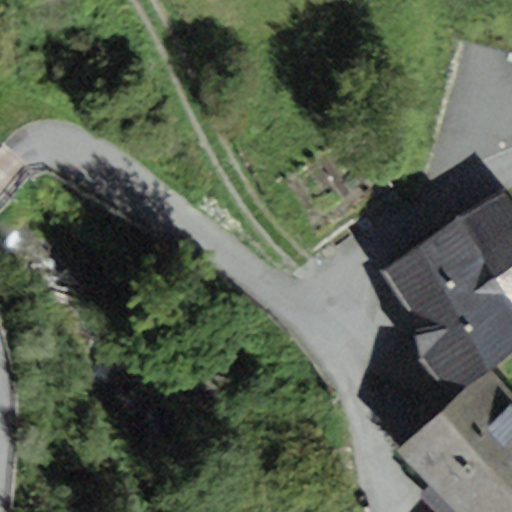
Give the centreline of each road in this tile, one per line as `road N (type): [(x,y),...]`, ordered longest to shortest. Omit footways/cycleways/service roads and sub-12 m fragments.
road 1 (unclassified): [(0,171),(28,142),(52,138),(295,302)]
road 2 (track): [(315,275),(256,212),(142,0)]
road 3 (residential): [(295,302),(336,257),(511,151)]
